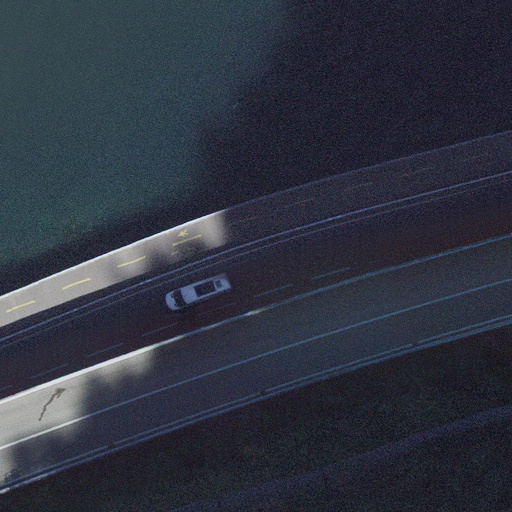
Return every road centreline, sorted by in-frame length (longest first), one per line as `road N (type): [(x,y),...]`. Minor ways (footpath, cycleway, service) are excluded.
road 1 (motorway): [(511,274),(0,444)]
road 2 (primary): [(0,379),(349,257),(511,214)]
